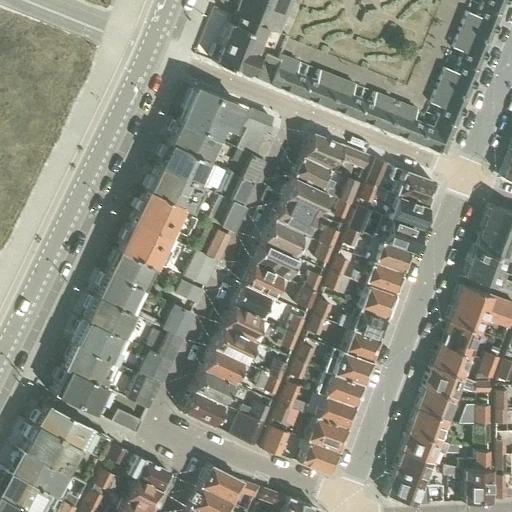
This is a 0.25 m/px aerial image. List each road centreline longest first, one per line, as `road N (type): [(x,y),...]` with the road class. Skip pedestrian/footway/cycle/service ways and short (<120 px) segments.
road 1 (residential): [(156,430),(152,416),(294,111)]
road 2 (tertiary): [(0,365),(150,48)]
road 3 (residential): [(340,506),(464,180)]
road 4 (residential): [(294,111),(464,180)]
road 5 (residential): [(340,506),(192,445)]
road 6 (residential): [(150,48),(294,111)]
road 7 (residential): [(464,180),(511,61)]
